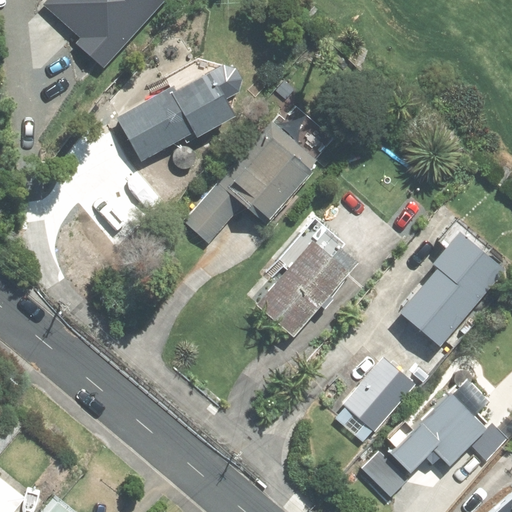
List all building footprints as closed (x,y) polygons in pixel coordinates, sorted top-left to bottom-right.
[(188,24),(175,43),(197,59),(210,40),(188,24)] [(171,89),(114,122),(139,166),(190,136),(194,142),(232,121),(206,77),(174,95),(171,89)] [(269,124),(182,223),(207,246),(239,209),(262,229),(310,175),(308,173),(315,165),(269,124)] [(275,262),(286,272),(254,309),(290,341),(355,267),(337,252),(328,263),(298,236),(275,262)] [(435,273),(397,318),(437,351),(501,275),(457,239),(431,270),(435,273)] [(381,360),(342,405),(374,433),(413,388),(381,360)] [(388,446),(395,453),(386,462),(377,453),(360,470),(389,500),(424,463),(429,468),(437,459),(448,470),(470,448),(486,464),(501,448),(449,398),(414,433),(403,423),(386,440),(389,444),(388,446)] [(0,511),(13,511),(20,503),(0,487),(0,511)] [(511,511),(511,502),(500,511),(511,511)]
